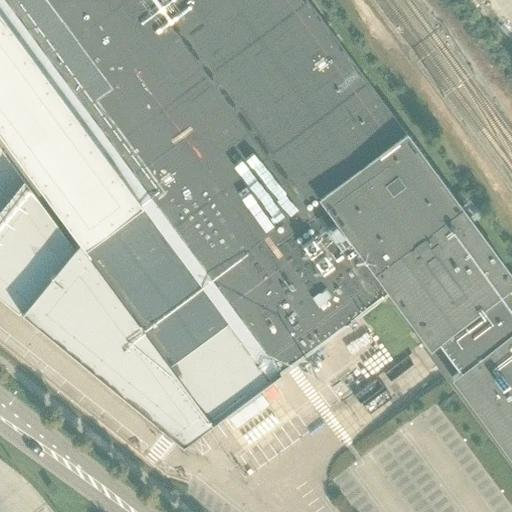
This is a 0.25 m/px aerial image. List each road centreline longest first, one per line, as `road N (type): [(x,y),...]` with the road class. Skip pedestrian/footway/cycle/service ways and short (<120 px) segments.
road 1 (primary): [(148,511),(0,393)]
road 2 (primary): [(0,428),(116,511)]
